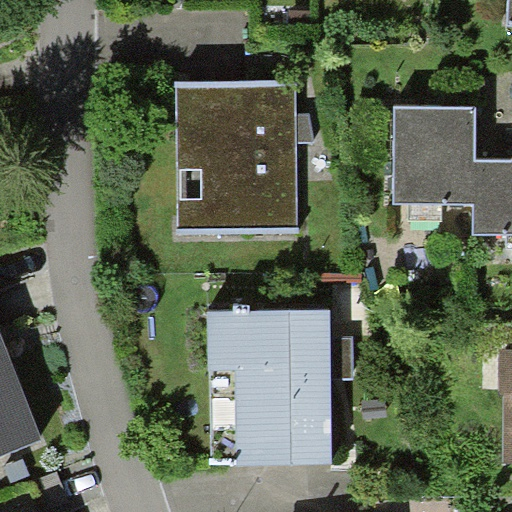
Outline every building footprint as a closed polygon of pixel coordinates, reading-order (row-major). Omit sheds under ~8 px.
[(296,86),(175,89),(179,241),(301,237),(296,86)] [(477,114),(394,113),(394,210),(474,210),(474,242),(511,242),(511,165),(511,166),(477,166),(477,114)] [(333,315),(209,318),(212,477),(336,475),(333,315)] [(0,336),(0,463),(43,447),(0,336)] [(511,354),(502,354),(504,469),(511,469),(511,354)]
